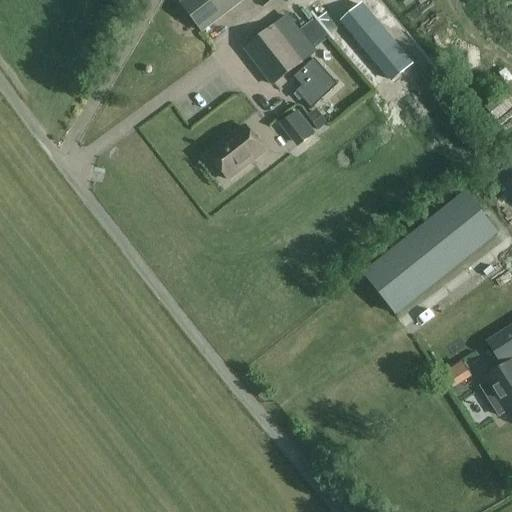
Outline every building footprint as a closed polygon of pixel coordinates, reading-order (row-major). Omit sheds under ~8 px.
[(244,0),(186,0),(182,4),(203,31),(244,0)] [(397,0),(472,95),(509,66),(457,0),(397,0)] [(414,65),(362,4),(341,22),(392,83),(414,65)] [(312,22),(325,39),(329,36),(336,30),(336,29),(324,14),(312,22)] [(285,16),(270,27),(243,48),(273,85),(299,65),(314,53),(312,51),(297,32),(285,16)] [(295,92),(311,109),(337,86),(313,59),(293,78),(301,87),(295,92)] [(507,111),(511,107),(511,95),(501,103),(507,111)] [(314,133),(297,110),(279,124),(296,147),(314,133)] [(326,124),(319,114),(310,121),(318,130),(326,124)] [(264,152),(245,127),(209,155),(228,180),(264,152)] [(497,236),(464,194),(365,274),(397,315),(497,236)] [(511,330),(490,344),(502,363),(511,356),(511,330)] [(511,362),(487,378),(489,382),(481,388),(499,416),(508,411),(510,414),(511,412),(511,362)]
